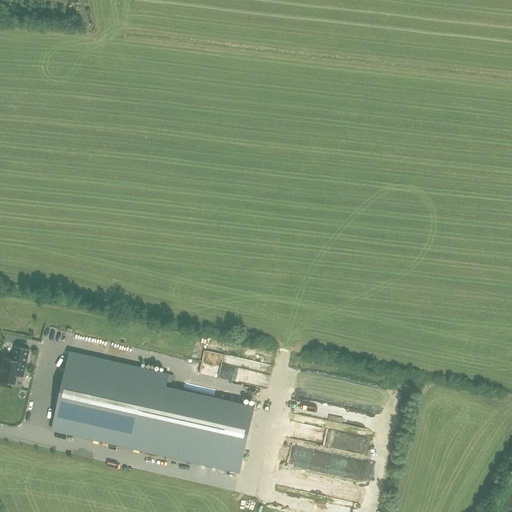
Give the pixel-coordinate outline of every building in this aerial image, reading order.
[(18,370),(25,371),(30,349),(16,346),(12,360),(3,357),(1,365),(0,364),(0,381),(15,385),(17,376),(18,370)] [(70,352),(53,430),(239,472),(254,406),(166,387),(169,374),(70,352)] [(248,374),(248,383),(265,383),(265,373),(248,374)] [(389,412),(393,392),(303,374),(300,390),(329,396),(328,403),(305,399),(304,405),(298,403),(296,414),(360,427),(363,412),(350,409),(349,414),(342,412),(340,420),(335,419),(339,402),(389,412)] [(216,397),(224,397),(223,380),(215,380),(216,397)] [(369,440),(368,443),(363,442),(360,452),(371,455),(375,442),(369,440)]
